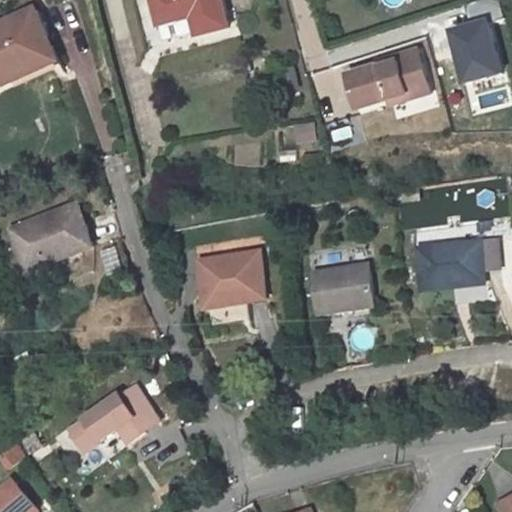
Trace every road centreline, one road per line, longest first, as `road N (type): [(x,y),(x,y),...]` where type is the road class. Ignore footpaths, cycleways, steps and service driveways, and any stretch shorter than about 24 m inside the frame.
road 1 (residential): [(511,352),(283,392),(223,420)]
road 2 (residential): [(116,169),(147,281),(223,420)]
road 3 (unclassified): [(462,439),(332,462),(256,488)]
